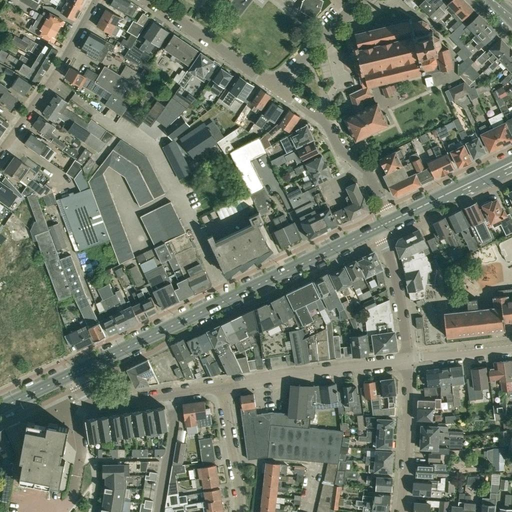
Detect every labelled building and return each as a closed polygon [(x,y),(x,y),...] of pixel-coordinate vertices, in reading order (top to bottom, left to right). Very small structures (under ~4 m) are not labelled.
[(56,9),(75,20),(82,7),(69,0),(61,0),(58,5),(56,9)] [(128,0),(113,0),(111,5),(130,16),(133,9),(136,10),(138,6),(130,1),(128,0)] [(293,0),(295,1),(295,0),(303,0),(303,1),(302,0),(302,1),(303,1),(299,11),(314,19),(320,11),(321,10),(320,10),(323,1),(321,0),(293,0)] [(411,0),(404,0),(404,1),(413,9),(417,5),(411,0)] [(424,0),(419,5),(430,16),(440,7),(444,3),(441,0),(424,0)] [(452,15),(465,1),(464,0),(451,0),(448,4),(445,2),(444,3),(440,7),(430,16),(435,21),(450,6),(451,7),(448,10),(452,15)] [(464,21),(463,20),(473,10),(465,1),(452,15),(458,21),(452,27),(455,30),(464,21)] [(121,23),(123,19),(106,9),(102,17),(115,25),(118,21),(121,23)] [(40,14),(37,20),(57,31),(63,21),(45,10),(43,14),(40,13),(40,14)] [(137,23),(144,26),(150,18),(143,14),(137,23)] [(468,25),(464,21),(455,30),(449,36),(454,42),(465,31),(468,34),(472,30),(477,34),(487,24),(478,15),(468,25)] [(116,36),(120,28),(115,25),(102,17),(97,26),(116,36)] [(403,78),(404,78),(404,80),(406,80),(406,78),(406,77),(413,75),(413,76),(414,76),(415,77),(422,75),(421,75),(422,74),(422,76),(425,75),(441,71),(453,68),(448,49),(442,50),(441,45),(441,43),(440,40),(440,38),(439,37),(439,38),(435,35),(434,34),(433,31),(427,33),(429,29),(428,23),(422,20),(413,22),(411,18),(409,19),(409,20),(408,20),(408,19),(401,21),(401,22),(400,22),(400,23),(393,25),(393,24),(393,25),(392,23),(391,23),(391,25),(390,25),(391,26),(384,27),(383,26),(382,26),(382,27),(375,29),(374,27),(373,27),(373,29),(373,30),(366,32),(365,31),(364,31),(364,30),(357,32),(356,32),(355,32),(355,33),(350,34),(351,39),(350,39),(349,43),(349,46),(353,48),(353,51),(351,51),(353,56),(354,62),(355,68),(356,72),(357,72),(359,75),(361,83),(362,83),(363,88),(350,94),(356,114),(345,119),(353,134),(352,136),(354,136),(356,140),(388,125),(390,123),(385,113),(383,115),(377,103),(364,110),(361,101),(373,95),(369,88),(369,87),(370,87),(377,86),(377,85),(378,85),(378,84),(385,82),(386,82),(386,84),(388,84),(387,82),(388,82),(388,81),(395,80),(395,81),(396,80),(396,79),(403,78)] [(51,42),(57,31),(37,20),(33,26),(32,25),(29,30),(51,42)] [(144,26),(137,23),(134,21),(131,26),(135,28),(132,34),(137,37),(144,26)] [(144,52),(145,50),(161,27),(158,25),(157,23),(155,22),(153,22),(152,21),(143,35),(147,38),(140,49),(144,52)] [(475,47),(478,50),(496,33),(487,24),(477,34),(472,38),(478,44),(475,47)] [(160,46),(163,41),(169,33),(168,32),(167,30),(165,29),(164,29),(161,27),(145,50),(149,53),(156,44),(160,46)] [(115,46),(99,37),(91,32),(86,41),(107,53),(109,50),(112,52),(115,46)] [(137,37),(132,34),(130,33),(126,40),(123,38),(120,43),(129,49),(133,44),(132,44),(137,37)] [(14,35),(10,42),(24,51),(26,48),(28,44),(21,40),(14,35)] [(173,61),(186,43),(174,35),(164,48),(173,54),(170,59),(173,61)] [(24,36),(21,40),(28,44),(31,40),(24,36)] [(498,57),(509,47),(504,41),(503,42),(501,39),(492,49),(491,48),(487,53),(485,51),(476,60),(482,65),(488,59),(492,63),(498,57)] [(44,48),(36,43),(33,41),(30,45),(31,46),(33,47),(53,59),(58,51),(46,44),(44,48)] [(102,63),(107,53),(86,41),(81,50),(96,59),(102,63)] [(188,64),(192,59),(198,51),(186,43),(173,61),(177,63),(178,62),(182,64),(184,61),(188,64)] [(139,49),(133,44),(129,50),(140,57),(144,52),(140,49),(139,49)] [(33,47),(31,46),(28,50),(39,56),(36,60),(48,67),(53,59),(33,47)] [(502,61),(506,66),(511,60),(511,49),(509,47),(498,57),(492,63),(489,67),(493,70),(502,61)] [(129,50),(129,49),(125,56),(144,69),(141,73),(146,77),(154,66),(146,61),(140,57),(129,50)] [(461,49),(457,53),(459,56),(464,61),(469,58),(461,49)] [(151,55),(145,51),(140,57),(146,61),(151,55)] [(39,83),(44,75),(24,62),(20,60),(9,53),(7,58),(21,67),(19,70),(27,75),(30,77),(39,83)] [(197,72),(210,81),(215,73),(209,68),(213,62),(201,53),(189,70),(188,69),(186,73),(179,84),(184,87),(193,73),(196,75),(197,72)] [(27,59),(22,56),(20,60),(24,62),(44,75),(48,67),(36,60),(34,63),(27,59)] [(460,75),(465,71),(473,62),(469,58),(464,62),(460,65),(460,75)] [(142,88),(113,71),(105,66),(99,75),(88,68),(83,75),(95,82),(105,89),(106,89),(112,93),(113,93),(118,96),(117,97),(123,101),(129,105),(130,105),(142,88)] [(32,84),(23,78),(19,75),(20,74),(6,67),(3,72),(16,79),(12,86),(24,95),(27,90),(29,91),(32,86),(31,85),(32,84)] [(95,82),(83,75),(70,68),(65,77),(81,86),(82,85),(100,95),(105,89),(95,82)] [(224,88),(227,84),(232,76),(231,75),(230,73),(228,72),(227,72),(221,68),(213,80),(216,81),(210,89),(219,95),(224,87),(224,88)] [(179,84),(186,73),(182,70),(178,75),(177,74),(173,80),(179,84)] [(460,75),(466,82),(469,85),(474,81),(465,71),(460,75)] [(142,88),(149,78),(146,77),(141,73),(140,73),(134,83),(142,88)] [(240,77),(234,85),(223,101),(230,106),(234,99),(241,104),(244,100),(250,92),(253,86),(240,77)] [(432,77),(425,78),(427,87),(434,85),(432,77)] [(471,87),(469,85),(466,82),(456,86),(462,97),(467,94),(469,93),(468,92),(475,89),(474,86),(471,87)] [(0,83),(0,96),(1,97),(0,98),(0,100),(11,109),(11,108),(13,108),(16,104),(15,103),(18,99),(6,91),(8,89),(0,83)] [(487,83),(475,89),(478,95),(490,89),(487,83)] [(385,97),(392,95),(389,86),(382,89),(385,97)] [(454,101),(462,97),(456,86),(444,91),(448,101),(453,99),(454,101)] [(262,109),(265,104),(271,96),(260,89),(251,102),(255,105),(252,110),(256,113),(260,108),(262,109)] [(475,89),(468,92),(469,93),(467,94),(470,100),(478,96),(478,95),(475,89)] [(493,93),(496,100),(497,99),(500,98),(499,94),(497,90),(492,92),(493,93)] [(108,100),(105,105),(110,108),(117,97),(118,96),(113,93),(108,100)] [(75,122),(100,139),(107,130),(91,119),(88,123),(65,107),(68,103),(55,94),(49,103),(75,122)] [(196,99),(189,94),(182,104),(187,108),(196,99)] [(116,112),(123,101),(117,97),(110,108),(116,112)] [(159,114),(156,119),(161,123),(178,101),(172,97),(170,100),(166,105),(165,106),(163,110),(159,114)] [(511,117),(510,112),(506,104),(505,105),(504,101),(502,97),(500,98),(497,99),(496,100),(498,104),(499,107),(500,107),(503,115),(505,115),(511,129),(511,117)] [(129,105),(123,101),(116,112),(122,116),(129,106),(128,106),(129,105)] [(148,114),(143,121),(151,126),(156,119),(159,114),(163,110),(165,106),(157,101),(155,104),(152,109),(148,114)] [(178,101),(161,123),(166,127),(175,119),(176,118),(177,117),(180,114),(185,110),(187,108),(185,106),(178,101)] [(275,123),(278,118),(284,110),(282,108),(281,107),(279,105),(278,106),(272,102),(263,114),(261,113),(255,122),(262,127),(268,118),(275,123)] [(75,122),(49,103),(42,113),(50,119),(55,122),(59,117),(66,122),(72,126),(75,122)] [(134,110),(129,106),(122,116),(127,120),(134,110)] [(290,131),(294,125),(300,117),(294,113),(294,112),(291,110),(290,110),(288,109),(279,123),(278,123),(268,132),(272,136),(282,128),(283,126),(290,131)] [(139,113),(134,110),(127,120),(133,124),(139,113)] [(511,140),(511,139),(502,118),(504,117),(502,112),(489,118),(494,129),(501,145),(502,145),(503,146),(507,144),(507,142),(511,140)] [(145,117),(139,113),(133,124),(138,127),(145,117)] [(254,115),(250,121),(254,124),(258,118),(254,115)] [(51,124),(40,116),(33,125),(43,132),(40,135),(50,142),(74,158),(77,154),(77,150),(73,147),(69,148),(66,145),(54,137),(56,135),(52,133),(55,128),(51,125),(51,124)] [(166,127),(165,128),(167,130),(173,138),(178,135),(179,134),(183,131),(186,129),(184,127),(179,121),(177,117),(176,118),(175,119),(166,127)] [(0,129),(3,132),(9,124),(0,118),(0,129)] [(478,138),(470,142),(458,119),(453,121),(464,144),(466,143),(473,158),(479,155),(480,157),(484,155),(483,154),(485,153),(478,138)] [(84,142),(91,146),(99,153),(106,144),(100,139),(75,122),(72,126),(68,131),(84,142)] [(306,124),(302,126),(303,128),(298,130),(299,134),(294,136),(292,134),(287,136),(294,149),(304,144),(303,143),(304,143),(313,139),(309,129),(310,128),(310,125),(308,124),(306,124)] [(217,142),(206,125),(193,134),(183,141),(194,157),(217,142)] [(445,125),(436,130),(441,140),(450,135),(445,125)] [(501,145),(494,129),(488,132),(485,125),(479,128),(490,151),(495,148),(496,149),(500,147),(500,146),(501,145)] [(221,147),(229,143),(228,141),(236,135),(234,131),(217,142),(221,147)] [(41,138),(41,140),(32,133),(25,144),(44,158),(51,148),(46,145),(47,143),(41,138)] [(429,141),(426,134),(418,138),(421,144),(429,141)] [(265,137),(260,139),(265,149),(270,146),(265,137)] [(250,194),(264,187),(250,160),(266,153),(259,138),(230,152),(250,194)] [(118,153),(125,143),(120,140),(113,149),(118,153)] [(163,146),(167,153),(177,148),(173,140),(163,146)] [(319,150),(317,147),(316,147),(313,142),(304,146),(304,145),(297,148),(298,150),(285,156),(288,162),(295,158),(297,163),(319,153),(318,152),(319,150)] [(123,156),(130,146),(125,143),(118,153),(119,153),(123,156)] [(229,143),(221,147),(225,154),(234,149),(229,143)] [(447,146),(458,167),(471,161),(463,146),(456,149),(453,143),(447,146)] [(432,147),(445,173),(455,169),(447,153),(442,155),(438,145),(432,147)] [(128,159),(135,149),(130,146),(123,156),(124,157),(128,159)] [(432,160),(423,164),(431,180),(445,173),(432,147),(427,150),(432,160)] [(98,169),(103,173),(109,166),(119,153),(118,153),(113,149),(98,169)] [(132,162),(139,152),(135,149),(128,159),(130,160),(132,162)] [(387,173),(402,166),(399,160),(404,158),(401,149),(396,152),(395,151),(380,159),(380,160),(379,162),(381,166),(383,166),(387,173)] [(137,166),(144,156),(139,152),(132,162),(137,166)] [(410,158),(405,161),(407,164),(411,162),(420,158),(417,152),(409,157),(410,158)] [(109,166),(114,170),(124,157),(123,156),(119,153),(109,166)] [(139,169),(150,163),(147,158),(144,156),(137,166),(139,169)] [(310,174),(326,165),(321,156),(295,169),(297,173),(307,168),(310,174)] [(31,180),(37,173),(15,157),(5,170),(19,180),(20,179),(27,185),(27,186),(35,192),(35,193),(37,198),(42,196),(53,192),(52,189),(45,184),(43,187),(40,184),(39,186),(31,180)] [(128,159),(124,157),(114,170),(120,173),(130,160),(128,159)] [(402,166),(387,173),(383,175),(393,195),(397,196),(431,180),(423,164),(420,158),(411,162),(416,173),(408,177),(403,166),(402,166)] [(85,165),(76,159),(66,173),(74,179),(85,165)] [(120,173),(125,177),(137,166),(132,162),(130,160),(120,173)] [(141,174),(152,168),(150,163),(139,169),(141,174)] [(305,190),(323,181),(332,177),(326,165),(310,174),(313,180),(302,185),(305,190)] [(125,177),(127,182),(142,175),(141,174),(139,169),(137,166),(125,177)] [(144,179),(155,173),(152,168),(141,174),(142,175),(144,179)] [(88,181),(90,186),(106,180),(103,173),(98,169),(88,181)] [(286,177),(294,173),(292,169),(284,172),(286,177)] [(145,181),(146,184),(157,178),(155,173),(144,179),(145,181)] [(144,179),(142,175),(127,182),(130,188),(145,181),(144,179)] [(0,182),(0,199),(9,206),(16,196),(21,199),(23,196),(13,185),(7,178),(2,184),(0,182)] [(149,189),(160,183),(157,178),(146,184),(148,187),(149,189)] [(108,187),(106,180),(90,186),(91,188),(92,193),(108,187)] [(130,188),(133,194),(148,187),(146,184),(145,181),(130,188)] [(151,193),(152,194),(162,189),(160,183),(149,189),(151,193)] [(334,213),(335,215),(340,224),(367,211),(368,208),(364,198),(363,198),(356,183),(346,187),(350,196),(346,198),(349,206),(334,213)] [(301,193),(289,199),(294,210),(311,202),(316,211),(306,216),(308,218),(301,221),(309,239),(338,225),(318,185),(301,193)] [(111,193),(108,187),(92,193),(95,199),(111,193)] [(133,194),(136,200),(151,193),(149,189),(148,187),(133,194)] [(264,188),(251,195),(261,215),(268,211),(266,206),(272,203),(264,188)] [(289,199),(301,193),(298,188),(287,194),(289,199)] [(106,241),(101,225),(88,189),(74,194),(75,197),(71,198),(70,195),(69,196),(61,199),(79,251),(106,241)] [(152,194),(154,199),(165,194),(162,189),(152,194)] [(53,192),(42,196),(46,207),(57,203),(53,192)] [(42,212),(37,198),(35,193),(27,196),(36,221),(34,222),(33,225),(36,227),(34,230),(36,235),(49,230),(42,212)] [(95,199),(97,205),(113,199),(111,193),(95,199)] [(140,207),(154,199),(152,194),(151,193),(136,200),(140,207)] [(75,252),(79,251),(61,199),(57,201),(75,252)] [(115,206),(113,199),(97,205),(100,212),(115,206)] [(501,210),(501,209),(496,200),(491,203),(491,202),(490,202),(488,202),(485,203),(484,205),(483,206),(491,222),(492,222),(494,227),(500,224),(506,235),(511,231),(511,218),(509,213),(506,215),(503,209),(501,210)] [(171,201),(156,209),(159,215),(174,208),(171,201)] [(476,203),(464,209),(472,225),(470,226),(475,236),(480,247),(495,240),(490,229),(489,230),(476,203)] [(118,212),(115,206),(100,212),(102,218),(118,212)] [(174,208),(159,215),(162,221),(177,214),(174,208)] [(140,216),(143,223),(159,215),(156,209),(140,216)] [(461,210),(447,217),(455,232),(460,230),(471,252),(480,247),(475,236),(472,237),(467,227),(469,226),(461,210)] [(118,212),(102,218),(104,224),(120,219),(118,212)] [(245,261),(249,264),(256,258),(254,256),(261,253),(264,257),(272,251),(270,249),(265,237),(259,224),(264,222),(259,212),(249,217),(254,226),(217,244),(212,234),(208,237),(219,260),(219,259),(224,271),(231,268),(234,271),(241,265),(240,263),(245,261)] [(180,220),(177,214),(162,221),(165,227),(180,220)] [(279,217),(291,242),(301,237),(294,222),(289,225),(284,214),(279,217)] [(146,229),(162,221),(159,215),(143,223),(146,229)] [(280,247),(291,242),(279,217),(273,219),(278,230),(273,232),(280,247)] [(457,245),(449,227),(445,218),(432,224),(437,232),(434,233),(437,240),(444,237),(454,259),(463,255),(457,245)] [(123,225),(120,219),(104,224),(107,231),(123,225)] [(180,220),(165,227),(167,233),(183,226),(180,220)] [(146,229),(149,235),(165,227),(162,221),(146,229)] [(59,224),(48,228),(49,230),(57,251),(67,247),(59,224)] [(109,237),(125,231),(123,225),(107,231),(109,237)] [(183,226),(167,233),(171,240),(176,237),(185,233),(186,232),(183,226)] [(167,233),(165,227),(149,235),(152,241),(167,233)] [(72,294),(73,294),(60,260),(49,230),(36,235),(39,244),(60,299),(68,296),(68,295),(72,294)] [(110,239),(112,244),(127,238),(125,231),(109,237),(110,239)] [(427,245),(420,231),(418,231),(410,235),(417,250),(420,258),(425,256),(421,248),(427,245)] [(167,233),(152,241),(155,247),(168,241),(171,240),(167,233)] [(185,233),(176,237),(171,240),(168,241),(186,278),(187,277),(194,293),(198,292),(198,291),(209,286),(210,284),(204,272),(185,233)] [(426,259),(425,256),(420,258),(417,250),(410,235),(402,238),(403,238),(398,240),(399,242),(398,244),(397,244),(398,250),(403,264),(408,292),(409,292),(411,300),(424,298),(427,278),(433,279),(434,270),(433,270),(427,258),(426,259)] [(130,244),(127,238),(112,244),(114,250),(130,244)] [(168,241),(155,247),(155,248),(161,262),(168,259),(179,281),(177,283),(179,287),(174,289),(180,300),(194,293),(187,277),(186,278),(168,241)] [(130,244),(114,250),(116,256),(132,250),(130,244)] [(135,257),(132,250),(116,256),(119,263),(134,257),(135,257)] [(383,269),(376,254),(375,253),(373,252),(363,257),(364,257),(358,260),(358,261),(366,277),(376,272),(379,287),(385,284),(382,269),(383,269)] [(146,259),(143,253),(136,256),(139,263),(146,259)] [(72,294),(87,325),(95,341),(105,336),(102,329),(85,294),(71,255),(60,260),(73,294),(72,294)] [(430,263),(433,270),(439,267),(436,260),(430,263)] [(363,276),(360,270),(356,261),(345,265),(352,280),(351,281),(355,289),(361,287),(357,278),(363,276)] [(180,300),(174,289),(162,264),(144,273),(161,309),(180,300)] [(144,283),(136,266),(128,270),(136,287),(144,283)] [(351,284),(348,277),(344,268),(342,268),(341,268),(338,269),(337,271),(330,274),(337,290),(341,288),(345,296),(347,296),(346,294),(349,293),(346,286),(351,284)] [(334,290),(331,283),(327,274),(319,278),(319,280),(315,282),(329,310),(337,306),(339,310),(344,308),(341,303),(335,289),(334,290)] [(332,322),(320,297),(316,290),(312,281),(299,288),(306,303),(305,304),(314,323),(318,360),(330,359),(335,358),(334,347),(333,335),(332,322)] [(109,284),(97,289),(102,299),(113,294),(109,284)] [(309,361),(318,360),(314,323),(305,304),(306,303),(299,288),(286,294),(295,314),(302,328),(309,361)] [(511,288),(497,290),(497,296),(493,297),(495,307),(478,309),(478,303),(467,304),(468,310),(444,313),(446,336),(505,330),(504,322),(511,320),(511,288)] [(132,325),(139,321),(132,306),(129,301),(125,303),(123,298),(119,289),(115,291),(116,293),(121,303),(124,310),(132,325)] [(139,321),(149,316),(138,293),(137,291),(132,293),(137,303),(132,306),(139,321)] [(138,293),(149,316),(158,312),(151,297),(144,300),(143,298),(145,297),(142,291),(138,293)] [(121,303),(116,293),(109,296),(104,298),(121,330),(132,325),(124,310),(118,313),(115,306),(121,303)] [(295,314),(293,315),(284,295),(254,309),(255,309),(258,330),(257,330),(257,331),(260,349),(262,358),(293,353),(295,363),(309,361),(302,328),(295,314)] [(119,331),(121,330),(104,298),(101,300),(105,310),(99,313),(109,334),(119,329),(119,331)] [(366,309),(376,305),(373,298),(363,302),(366,309)] [(341,303),(344,308),(349,319),(358,317),(350,299),(341,303)] [(394,334),(391,313),(389,299),(364,310),(367,336),(372,335),(375,352),(397,349),(394,333),(394,334)] [(257,330),(253,310),(252,310),(242,315),(247,326),(244,327),(253,346),(254,345),(257,369),(262,368),(263,363),(262,358),(260,349),(258,349),(257,344),(252,333),(257,331),(257,330)] [(249,347),(253,346),(244,327),(247,326),(242,315),(232,319),(238,331),(236,331),(240,339),(245,350),(249,347)] [(415,317),(416,328),(424,328),(423,316),(415,317)] [(245,350),(240,339),(236,331),(238,331),(232,319),(222,325),(231,344),(235,342),(236,344),(235,344),(238,350),(234,353),(243,371),(250,370),(245,350)] [(77,349),(95,341),(87,325),(70,333),(77,349)] [(232,350),(224,334),(220,325),(207,331),(215,348),(215,349),(221,363),(223,362),(228,374),(243,371),(234,353),(234,351),(232,350)] [(357,330),(361,354),(368,353),(365,334),(361,335),(360,329),(357,330)] [(353,355),(361,354),(357,330),(355,330),(355,336),(351,336),(353,355)] [(214,361),(208,349),(212,347),(205,332),(196,337),(209,363),(215,375),(221,372),(215,360),(214,361)] [(207,364),(209,363),(196,337),(187,341),(194,356),(198,354),(203,363),(206,362),(207,364)] [(190,355),(184,342),(183,340),(171,345),(183,370),(182,370),(186,380),(195,378),(187,363),(194,359),(193,357),(190,355)] [(247,360),(250,370),(257,369),(255,359),(247,360)] [(147,360),(127,369),(135,387),(159,383),(147,360)] [(503,392),(507,391),(504,361),(494,362),(494,367),(488,368),(490,381),(496,381),(496,382),(501,382),(503,392)] [(454,406),(455,406),(461,405),(458,384),(464,383),(463,376),(462,366),(450,367),(454,401),(454,405),(454,406)] [(454,401),(450,367),(438,369),(441,386),(441,393),(446,393),(446,395),(447,395),(447,402),(454,401)] [(469,400),(482,399),(481,388),(488,387),(485,367),(472,369),(473,381),(467,382),(469,400)] [(214,375),(211,368),(206,370),(209,376),(214,375)] [(440,393),(441,393),(441,386),(438,369),(426,370),(428,387),(424,387),(425,396),(437,395),(436,387),(440,386),(440,393)] [(388,409),(382,410),(383,415),(395,415),(395,407),(396,394),(394,380),(392,378),(381,380),(383,396),(388,395),(388,401),(388,409)] [(371,397),(373,414),(383,415),(382,410),(380,396),(376,397),(374,382),(372,382),(372,380),(364,381),(364,383),(365,398),(371,397)] [(322,408),(337,406),(335,383),(315,386),(307,386),(307,387),(306,407),(322,408)] [(306,407),(307,387),(307,386),(291,385),(289,414),(272,412),(268,457),(328,462),(338,464),(339,459),(340,452),(341,447),(342,438),(343,431),(341,430),(310,428),(311,417),(305,416),(306,407)] [(343,386),(343,388),(344,405),(352,404),(353,410),(353,413),(361,412),(359,395),(357,395),(356,386),(351,387),(351,386),(349,386),(348,385),(345,385),(345,386),(343,386)] [(268,457),(272,412),(257,414),(256,409),(255,407),(256,406),(254,394),(253,394),(249,395),(248,395),(241,396),(240,396),(242,408),(241,408),(244,425),(241,426),(242,430),(244,430),(247,453),(255,452),(256,459),(268,457)] [(417,420),(427,421),(432,421),(432,408),(441,409),(441,399),(435,399),(435,400),(418,400),(417,406),(417,420)] [(204,401),(194,403),(197,428),(201,428),(201,427),(211,425),(209,407),(205,407),(204,401)] [(196,428),(197,428),(194,403),(183,404),(185,426),(196,425),(196,428)] [(493,404),(494,419),(505,418),(506,405),(506,403),(493,404)] [(165,407),(153,409),(157,431),(169,429),(165,407)] [(153,409),(142,411),(146,433),(157,431),(153,409)] [(131,412),(134,434),(146,433),(142,411),(131,412)] [(131,412),(120,414),(123,436),(134,434),(131,412)] [(112,438),(123,436),(120,414),(108,416),(112,438)] [(365,430),(365,426),(364,415),(363,414),(356,415),(358,430),(365,430)] [(378,421),(376,421),(376,416),(364,415),(365,426),(370,427),(371,427),(377,427),(393,428),(393,426),(394,421),(393,421),(393,420),(383,419),(378,419),(378,421)] [(108,416),(97,418),(101,440),(112,438),(108,416)] [(85,420),(89,442),(101,440),(97,418),(85,420)] [(511,424),(511,419),(503,420),(504,429),(511,427),(511,424)] [(47,426),(21,421),(5,428),(16,454),(15,459),(23,461),(19,481),(49,487),(50,484),(60,486),(65,461),(61,460),(62,451),(64,452),(69,428),(48,424),(47,426)] [(438,427),(432,427),(422,426),(422,428),(421,428),(420,433),(422,433),(421,438),(452,439),(456,439),(456,437),(457,432),(448,431),(444,431),(445,427),(438,427)] [(392,438),(393,428),(377,427),(371,427),(371,431),(367,431),(367,436),(367,437),(392,438)] [(510,445),(511,437),(511,428),(499,431),(500,446),(510,445)] [(11,444),(4,429),(0,430),(0,451),(2,455),(7,453),(8,455),(14,452),(11,444)] [(367,437),(367,436),(359,436),(359,441),(377,442),(377,447),(392,448),(392,438),(367,437)] [(202,463),(215,461),(211,437),(199,439),(202,463)] [(341,447),(350,448),(350,439),(342,438),(341,447)] [(452,439),(421,438),(421,441),(420,441),(420,446),(420,447),(421,447),(421,448),(431,448),(439,449),(439,445),(449,446),(449,447),(449,448),(458,449),(458,439),(456,439),(452,439)] [(171,466),(181,465),(185,442),(175,441),(171,466)] [(491,449),(491,456),(490,460),(490,470),(504,470),(505,447),(491,447),(491,449)] [(392,461),(392,452),(376,451),(376,457),(366,456),(366,460),(392,461)] [(441,454),(429,453),(428,461),(441,462),(441,454)] [(338,470),(351,471),(352,460),(345,459),(339,459),(338,464),(337,470),(338,470)] [(2,501),(7,502),(12,471),(14,461),(8,460),(2,501)] [(369,465),(369,471),(391,472),(392,461),(366,460),(366,465),(369,465)] [(286,476),(287,465),(266,463),(265,474),(286,476)] [(433,465),(427,465),(417,464),(416,477),(426,478),(433,478),(433,476),(445,476),(451,477),(452,471),(445,470),(446,464),(433,463),(433,465)] [(124,475),(123,464),(103,465),(103,476),(106,476),(124,476),(124,475)] [(168,483),(176,482),(175,473),(184,472),(184,465),(181,465),(171,466),(168,483)] [(194,479),(217,476),(217,473),(219,473),(218,467),(216,467),(215,465),(200,468),(193,470),(194,479)] [(304,467),(295,466),(294,472),(297,473),(297,477),(303,478),(304,467)] [(358,471),(351,471),(338,470),(337,470),(336,475),(335,480),(334,486),(341,486),(344,487),(345,478),(357,479),(358,471)] [(288,476),(286,476),(265,474),(264,485),(281,487),(282,480),(288,481),(288,476)] [(126,475),(124,475),(124,476),(106,476),(106,487),(126,488),(126,475)] [(217,476),(194,479),(196,487),(200,486),(200,488),(204,487),(204,488),(219,485),(217,476)] [(392,477),(382,477),(367,476),(367,482),(377,483),(376,490),(391,490),(392,477)] [(431,490),(445,491),(455,492),(456,476),(451,477),(441,478),(440,483),(414,481),(413,495),(430,496),(431,490)] [(479,476),(468,477),(467,484),(478,485),(479,476)] [(166,496),(177,494),(176,482),(168,483),(166,496)] [(491,484),(491,493),(496,494),(499,490),(500,485),(491,484)] [(288,487),(281,487),(264,485),(263,496),(276,497),(277,491),(287,492),(288,487)] [(340,498),(341,486),(334,486),(334,488),(333,491),(333,497),(340,498)] [(124,501),(126,488),(106,487),(104,497),(122,500),(124,501)] [(206,501),(221,498),(219,489),(204,492),(201,493),(201,497),(205,497),(206,501)] [(390,494),(380,493),(368,492),(368,496),(363,496),(363,501),(389,504),(389,499),(390,498),(391,496),(390,495),(390,494)] [(462,511),(464,502),(464,500),(465,492),(459,492),(457,507),(452,506),(451,508),(451,511),(462,511)] [(494,511),(496,500),(496,494),(491,493),(490,499),(482,499),(482,505),(480,511),(494,511)] [(166,496),(164,509),(179,506),(177,494),(166,496)] [(333,497),(321,494),(320,500),(332,502),(333,497)] [(511,511),(511,509),(510,509),(511,503),(511,495),(505,494),(504,509),(499,508),(498,511),(511,511)] [(261,507),(275,508),(275,501),(284,502),(284,498),(276,497),(263,496),(261,507)] [(120,510),(122,500),(104,497),(102,508),(120,511),(120,510)] [(340,498),(333,497),(332,502),(331,508),(331,509),(338,510),(340,498)] [(202,502),(184,505),(185,511),(203,508),(207,507),(207,511),(209,511),(223,510),(221,498),(206,501),(202,502)] [(331,508),(332,502),(320,500),(318,505),(331,508)] [(389,504),(363,501),(356,500),(355,506),(364,507),(363,511),(372,511),(388,511),(389,511),(389,509),(388,508),(389,504)] [(447,511),(448,509),(448,502),(426,500),(425,504),(414,503),(413,511),(429,511),(430,506),(440,507),(439,511),(447,511)] [(475,511),(476,503),(464,502),(462,511),(475,511)]
